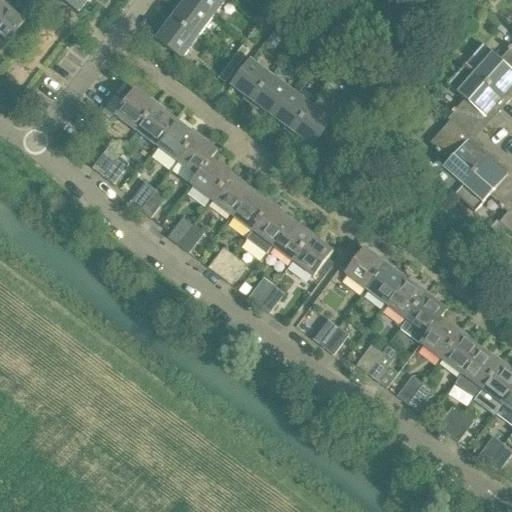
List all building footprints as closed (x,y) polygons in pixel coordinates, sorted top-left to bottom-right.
[(59,0),(79,15),(89,0),(59,0)] [(186,0),(172,20),(198,40),(213,19),(187,0),(186,0)] [(187,0),(213,19),(226,0),(187,0)] [(0,55),(0,56),(6,48),(7,49),(9,45),(12,47),(15,50),(16,49),(30,31),(23,27),(26,23),(6,7),(0,14),(0,55)] [(182,61),(198,40),(172,20),(156,41),(182,61)] [(249,39),(255,44),(267,28),(261,23),(249,39)] [(296,46),(301,39),(285,27),(280,34),(296,46)] [(504,36),(507,33),(501,27),(498,30),(504,36)] [(301,39),(296,46),(312,58),(317,51),(301,39)] [(483,47),(466,66),(510,104),(511,101),(511,48),(500,61),(483,47)] [(230,64),(236,69),(248,53),(241,49),(230,64)] [(337,76),(342,69),(325,57),(320,64),(337,76)] [(251,104),(272,78),(251,62),(231,89),(251,104)] [(224,85),(236,69),(230,64),(218,80),(224,85)] [(466,66),(448,86),(465,101),(448,120),(450,121),(451,123),(472,141),(480,132),(482,130),(489,121),(487,119),(492,113),(497,118),(510,104),(466,66)] [(342,69),(337,76),(353,88),(358,81),(342,69)] [(272,78),(251,104),(272,120),(292,93),(272,78)] [(136,92),(116,118),(137,134),(157,108),(136,92)] [(292,135),(313,108),(292,93),(272,120),(292,135)] [(431,105),(438,111),(440,108),(433,103),(431,105)] [(436,114),(438,111),(431,105),(429,108),(436,114)] [(157,108),(137,134),(157,149),(177,123),(157,108)] [(313,108),(292,135),(313,150),(333,123),(313,108)] [(177,123),(157,149),(178,165),(197,138),(177,123)] [(451,123),(432,145),(451,162),(436,180),(456,197),(494,155),(480,143),(476,148),(470,143),(472,141),(451,123)] [(350,138),(342,132),(336,141),(344,146),(350,138)] [(197,138),(178,165),(197,179),(211,161),(218,153),(197,138)] [(104,179),(119,158),(108,150),(93,171),(104,179)] [(494,155),(456,197),(476,215),(491,198),(509,214),(510,215),(511,214),(511,213),(511,212),(511,175),(510,174),(508,176),(503,172),(507,167),(494,155)] [(119,158),(104,179),(114,187),(129,166),(119,158)] [(194,183),(191,188),(212,203),(232,177),(211,161),(197,179),(194,183)] [(232,177),(212,203),(233,219),(253,192),(232,177)] [(141,213),(156,193),(145,185),(130,205),(141,213)] [(253,192),(233,219),(252,233),(253,234),(273,207),(253,192)] [(156,193),(141,213),(151,221),(167,201),(156,193)] [(252,233),(246,241),(266,256),(272,248),(273,249),(293,222),(273,207),(253,234),(252,233)] [(509,214),(500,224),(511,234),(511,212),(511,213),(511,214),(510,215),(509,214)] [(179,248),(194,228),(183,220),(168,240),(179,248)] [(497,221),(491,228),(495,231),(500,224),(497,221)] [(293,222),(273,249),(294,264),(313,238),(293,222)] [(194,228),(179,248),(190,256),(205,236),(194,228)] [(313,238),(294,264),(314,279),(318,274),(319,273),(324,277),(334,264),(329,259),(334,253),(313,238)] [(220,279),(235,258),(224,250),(209,271),(220,279)] [(355,252),(344,267),(350,272),(347,277),(368,292),(387,267),(366,251),(362,257),(355,252)] [(220,279),(230,286),(245,266),(235,258),(220,279)] [(387,267),(368,292),(388,307),(407,282),(387,267)] [(260,309),(276,288),(265,280),(249,301),(260,309)] [(407,282),(388,307),(408,323),(428,297),(407,282)] [(240,292),(246,296),(250,290),(245,286),(240,292)] [(270,317),(270,316),(286,296),(276,288),(260,309),(270,317)] [(408,323),(402,331),(423,346),(429,338),(442,320),(448,312),(428,297),(408,323)] [(429,338),(423,346),(443,362),(462,336),(455,330),(442,320),(429,338)] [(324,350),(340,330),(329,322),(314,342),(324,350)] [(334,358),(338,354),(350,338),(340,330),(324,350),(334,358)] [(462,336),(443,362),(464,377),(483,351),(462,336)] [(368,376),(383,356),(372,347),(357,368),(368,376)] [(464,377),(456,387),(477,402),(484,392),(503,367),(483,351),(464,377)] [(368,376),(378,384),(393,363),(383,356),(368,376)] [(484,392),(477,402),(497,417),(498,416),(504,408),(511,396),(511,373),(503,367),(484,392)] [(409,407),(425,387),(413,378),(398,399),(409,407)] [(425,387),(409,407),(419,415),(435,394),(425,387)] [(511,396),(504,408),(498,416),(511,426),(511,396)] [(454,408),(439,429),(450,438),(465,417),(464,416),(454,408)] [(465,417),(450,438),(451,438),(460,445),(475,424),(473,423),(465,417)] [(490,468),(506,447),(494,438),(479,459),(490,468)] [(511,451),(506,447),(490,468),(500,474),(511,458),(511,451)]
